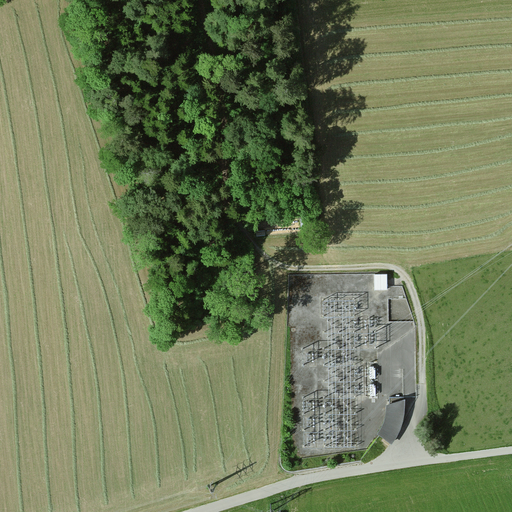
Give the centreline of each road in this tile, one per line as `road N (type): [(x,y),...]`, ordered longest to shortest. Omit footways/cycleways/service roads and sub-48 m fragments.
road 1 (track): [(200,0),(227,120),(231,215),(265,259),(290,267),(391,266),(412,286),(422,327),(416,462)]
road 2 (unclassified): [(194,511),(299,480),(511,449)]
